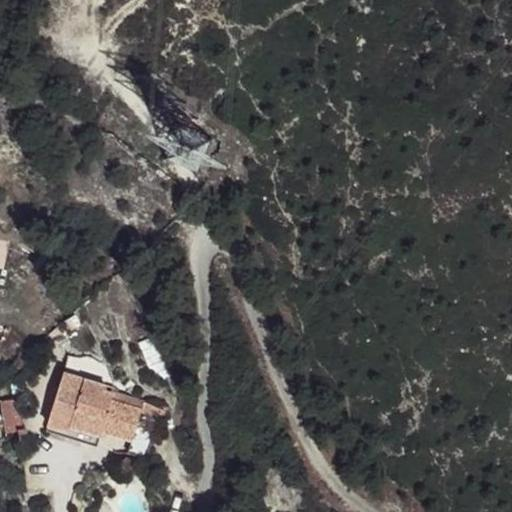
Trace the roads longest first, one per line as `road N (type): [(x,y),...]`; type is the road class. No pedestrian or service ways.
road 1 (residential): [(208,511),(215,468),(202,267),(213,238),(231,244),(241,263),(323,473),(373,511)]
road 2 (track): [(213,238),(176,162),(100,74),(88,46),(92,0)]
